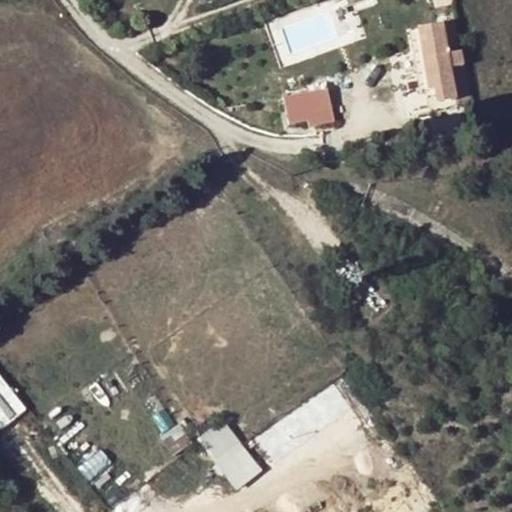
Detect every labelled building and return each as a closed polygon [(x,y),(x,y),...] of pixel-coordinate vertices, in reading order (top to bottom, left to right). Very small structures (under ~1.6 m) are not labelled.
[(450,27),(416,32),(426,94),(430,115),(467,109),(458,55),(455,56),(450,27)] [(426,94),(416,32),(409,33),(418,96),(426,94)] [(325,92),(282,101),(287,127),(307,124),(309,131),(332,126),(325,92)] [(414,134),(398,137),(401,156),(418,153),(414,134)] [(362,150),(349,150),(350,161),(361,161),(362,150)] [(0,429),(27,409),(0,372),(0,429)] [(235,437),(222,420),(196,440),(209,455),(235,491),(262,471),(235,437)] [(192,444),(180,424),(159,438),(172,457),(192,444)]
